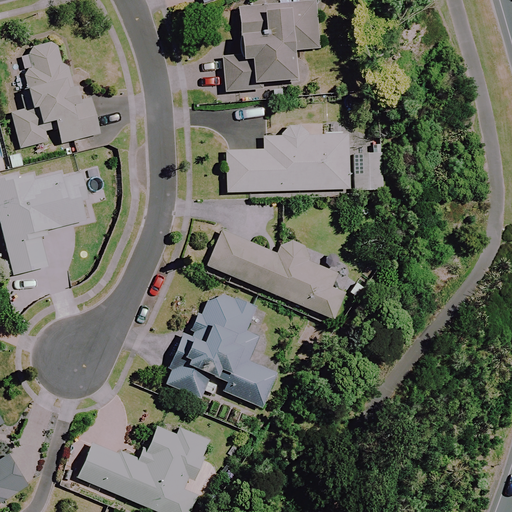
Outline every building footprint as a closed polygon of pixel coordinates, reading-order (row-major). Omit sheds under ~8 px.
[(321,49),(316,0),(295,0),(239,5),(243,57),(223,59),(226,94),(258,91),(257,85),(297,82),(294,52),(321,49)] [(70,64),(61,66),(57,44),(28,50),(33,71),(25,73),(30,93),(23,95),(26,111),(12,114),(20,149),(47,143),(44,132),(58,128),(62,144),(101,135),(92,98),(78,101),(70,64)] [(228,193),(254,192),(254,208),(358,206),(358,190),(376,190),(376,156),(348,156),(348,137),(306,138),(306,127),(284,127),(285,138),(264,138),(264,151),(227,152),(228,193)] [(89,199),(81,168),(0,188),(0,218),(14,276),(47,268),(38,233),(88,221),(82,201),(89,199)] [(278,257),(223,233),(208,267),(334,321),(345,295),(330,289),(341,265),(284,241),(278,257)] [(255,312),(211,293),(190,341),(186,339),(166,385),(198,399),(208,375),(227,383),(223,392),(262,409),(276,375),(248,363),(259,338),(246,332),(255,312)] [(0,503),(28,486),(10,456),(0,462),(0,429),(6,425),(0,416),(0,503)] [(176,436),(157,428),(141,464),(96,445),(81,480),(157,511),(189,511),(196,497),(182,491),(188,477),(194,480),(210,442),(178,429),(176,436)]
